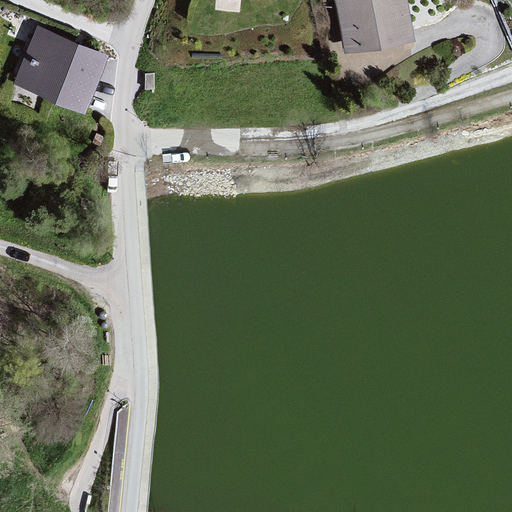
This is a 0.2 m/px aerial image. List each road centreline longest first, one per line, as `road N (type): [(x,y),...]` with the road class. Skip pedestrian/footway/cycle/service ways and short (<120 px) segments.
road 1 (residential): [(132,299),(123,68),(131,47)]
road 2 (residential): [(124,511),(135,388),(132,299)]
road 3 (residential): [(132,299),(0,246)]
road 4 (residential): [(131,47),(15,0)]
